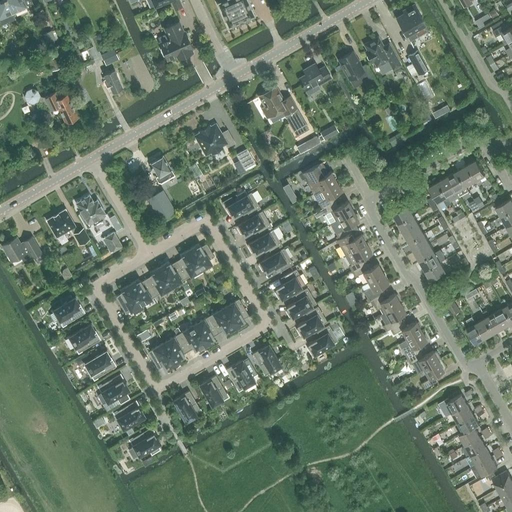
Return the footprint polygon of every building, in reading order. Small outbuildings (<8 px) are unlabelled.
[(0,24),(0,26),(15,19),(13,14),(7,1),(5,0),(2,0),(0,1),(0,24)] [(6,0),(7,1),(13,14),(26,7),(28,10),(34,8),(30,0),(6,0)] [(168,0),(146,0),(150,8),(168,0)] [(179,0),(176,0),(172,2),(175,9),(182,6),(179,0)] [(219,8),(224,18),(228,27),(228,28),(229,28),(239,23),(239,24),(240,24),(239,22),(243,20),(244,22),(245,22),(244,21),(255,16),(255,17),(255,16),(255,15),(248,0),(231,0),(232,1),(219,7),(219,6),(218,7),(219,8)] [(416,7),(410,10),(396,18),(402,28),(403,28),(406,33),(413,30),(417,37),(428,30),(421,18),(422,18),(416,7)] [(495,9),(489,12),(493,18),(499,15),(495,9)] [(488,14),(482,18),(485,24),(492,20),(488,14)] [(167,59),(177,55),(178,59),(182,57),(184,58),(188,56),(189,54),(192,52),(191,49),(193,48),(185,31),(183,32),(179,21),(165,28),(168,34),(170,38),(160,43),(162,47),(161,49),(163,55),(166,55),(167,59)] [(504,44),(509,42),(511,39),(511,26),(507,29),(504,24),(493,31),(496,37),(501,34),(504,39),(502,40),(504,44)] [(52,30),(44,34),(48,43),(56,39),(52,30)] [(168,34),(158,38),(160,43),(170,38),(168,34)] [(437,36),(428,39),(432,49),(440,46),(437,36)] [(383,47),(378,37),(365,44),(369,50),(366,52),(367,54),(367,56),(368,58),(370,59),(372,61),(374,60),(377,65),(380,63),(382,64),(385,62),(386,60),(388,59),(394,68),(400,65),(389,43),(383,47)] [(83,40),(77,43),(80,48),(85,46),(83,40)] [(428,68),(418,50),(409,55),(419,74),(428,68)] [(352,51),(339,59),(350,79),(359,74),(365,85),(375,79),(366,63),(361,66),(352,51)] [(116,53),(104,59),(107,65),(119,59),(116,53)] [(58,55),(48,59),(53,71),(63,66),(58,55)] [(301,85),(302,84),(306,90),(324,80),(325,81),(331,78),(324,66),(319,69),(315,63),(303,69),(306,74),(299,78),(302,83),(301,84),(301,85)] [(28,66),(19,70),(21,75),(30,71),(28,66)] [(122,87),(114,69),(110,71),(104,74),(108,82),(105,83),(107,87),(110,86),(112,92),(122,87)] [(284,99),(276,85),(258,95),(265,106),(261,108),(267,118),(282,109),(285,114),(297,108),(290,96),(284,99)] [(51,110),(58,106),(66,122),(78,117),(67,94),(59,98),(56,91),(45,97),(45,98),(39,95),(37,91),(32,89),(28,91),(26,96),(28,100),(33,102),(37,100),(48,104),(51,110)] [(447,105),(442,107),(445,113),(450,110),(447,105)] [(10,116),(15,108),(11,106),(7,114),(10,116)] [(393,113),(389,106),(385,109),(389,116),(393,113)] [(428,113),(418,118),(422,125),(432,120),(428,113)] [(203,131),(196,136),(198,140),(197,140),(203,150),(204,149),(206,154),(226,143),(228,146),(235,142),(227,129),(221,133),(216,124),(209,128),(208,127),(202,130),(203,131)] [(330,126),(320,132),(324,139),(338,131),(335,126),(331,128),(330,126)] [(402,131),(396,135),(400,141),(406,137),(402,131)] [(316,135),(306,141),(309,148),(320,142),(316,135)] [(251,154),(240,160),(244,168),(256,162),(251,154)] [(151,162),(150,163),(152,166),(151,169),(154,170),(158,176),(156,177),(158,181),(161,182),(174,175),(163,155),(157,159),(155,158),(151,160),(151,162)] [(475,180),(478,186),(482,183),(479,178),(485,175),(476,160),(467,165),(475,180)] [(195,162),(189,166),(197,180),(203,176),(195,162)] [(256,162),(244,168),(246,170),(257,164),(256,162)] [(331,171),(328,172),(326,173),(320,163),(302,173),(310,188),(318,184),(321,189),(336,180),(335,178),(336,176),(333,171),(331,172),(331,171)] [(475,180),(467,165),(457,171),(466,186),(475,180)] [(466,186),(457,171),(448,176),(457,191),(466,186)] [(487,185),(494,182),(490,174),(483,177),(487,185)] [(457,191),(448,176),(439,181),(447,196),(457,191)] [(322,209),(335,201),(332,195),(342,190),(336,180),(321,189),(326,199),(319,203),(322,209)] [(437,202),(447,196),(439,181),(429,187),(437,202)] [(289,183),(283,187),(286,192),(292,189),(289,183)] [(225,207),(230,214),(232,213),(234,216),(246,210),(248,214),(248,215),(261,208),(251,192),(247,194),(244,190),(237,195),(239,199),(230,204),(225,207)] [(164,192),(151,200),(162,219),(174,211),(164,192)] [(76,202),(76,203),(82,212),(80,213),(79,213),(80,214),(85,222),(85,223),(85,222),(87,221),(89,225),(93,223),(93,221),(101,216),(102,217),(107,215),(98,200),(97,199),(96,199),(97,200),(94,202),(90,195),(90,194),(89,195),(76,202)] [(501,216),(511,210),(511,200),(511,198),(495,207),(501,216)] [(335,201),(322,209),(323,211),(330,224),(353,210),(348,201),(338,206),(335,201)] [(393,213),(399,223),(414,215),(408,205),(393,213)] [(47,219),(46,219),(47,220),(57,237),(64,233),(63,230),(68,227),(70,229),(71,229),(80,244),(90,239),(83,228),(78,231),(75,226),(76,226),(66,209),(66,208),(65,209),(58,213),(58,212),(57,213),(58,214),(55,215),(55,214),(53,215),(54,215),(47,219)] [(262,210),(236,225),(241,233),(243,231),(245,235),(257,228),(259,233),(271,226),(262,210)] [(353,210),(330,224),(339,238),(348,233),(352,231),(349,225),(359,220),(358,219),(359,217),(357,212),(354,212),(353,210)] [(506,226),(511,222),(511,210),(501,216),(506,226)] [(497,214),(490,217),(493,222),(500,219),(497,214)] [(414,215),(399,223),(404,233),(419,224),(414,215)] [(419,224),(404,233),(409,242),(424,234),(419,224)] [(273,229),(247,244),(251,251),(253,250),(256,254),(267,247),(270,251),(270,252),(282,245),(273,229)] [(114,232),(104,237),(112,251),(122,246),(122,245),(114,232),(114,231),(113,232),(114,232)] [(351,238),(348,233),(339,238),(337,240),(345,255),(366,243),(364,240),(366,238),(363,234),(361,234),(361,233),(351,238)] [(415,251),(430,243),(424,234),(409,242),(415,251)] [(17,236),(2,245),(11,261),(21,256),(24,262),(34,257),(40,253),(41,252),(32,236),(20,243),(17,236)] [(189,249),(201,269),(211,263),(209,259),(214,256),(206,243),(201,246),(201,245),(197,247),(196,245),(189,249)] [(362,258),(372,252),(366,243),(345,255),(351,264),(349,265),(352,271),(365,263),(362,258)] [(430,243),(415,251),(420,261),(435,252),(430,243)] [(499,249),(503,255),(511,250),(511,246),(510,243),(499,249)] [(284,247),(258,262),(262,270),(264,268),(266,272),(278,265),(281,270),(281,271),(293,263),(284,247)] [(201,269),(189,249),(183,252),(184,254),(180,257),(181,258),(176,261),(186,278),(201,269)] [(435,252),(420,261),(425,270),(440,262),(435,252)] [(40,253),(34,257),(38,263),(44,260),(40,253)] [(186,278),(176,261),(171,263),(171,262),(167,265),(166,263),(159,266),(171,287),(186,278)] [(440,262),(425,270),(431,280),(446,272),(440,262)] [(368,281),(383,273),(378,263),(368,268),(365,263),(352,271),(355,276),(363,272),(368,281)] [(171,287),(159,266),(153,270),(154,272),(150,274),(151,275),(146,278),(156,295),(171,287)] [(63,270),(62,275),(64,278),(72,274),(67,267),(63,270)] [(275,292),(278,296),(280,300),(306,284),(296,268),(284,275),(284,276),(285,276),(287,280),(275,287),(278,291),(275,292)] [(371,300),(382,293),(379,288),(389,282),(383,273),(368,281),(371,286),(363,291),(369,301),(371,300)] [(156,295),(146,278),(141,281),(141,280),(137,282),(136,280),(129,284),(141,304),(156,295)] [(141,304),(129,284),(123,288),(124,290),(120,292),(121,293),(116,296),(126,313),(141,304)] [(295,294),(298,299),(286,306),(288,309),(286,311),(291,318),(316,303),(307,287),(295,294),(295,295),(295,294)] [(383,313),(385,311),(400,303),(399,300),(400,298),(398,294),(395,294),(395,293),(385,298),(382,293),(371,300),(376,310),(380,308),(383,313)] [(75,297),(53,309),(63,325),(84,313),(81,307),(79,308),(78,305),(79,304),(75,297)] [(239,298),(223,307),(235,327),(242,324),(241,321),(244,319),(244,318),(249,315),(239,298)] [(459,311),(453,301),(448,304),(454,314),(459,311)] [(386,331),(390,328),(399,323),(396,318),(406,312),(400,303),(385,311),(383,313),(380,314),(385,324),(383,325),(386,331)] [(297,329),(302,337),(327,321),(318,305),(306,313),(309,318),(297,324),(299,328),(297,329)] [(235,327),(223,307),(208,316),(219,333),(223,330),(224,331),(228,329),(229,331),(235,327)] [(495,312),(503,327),(511,322),(511,320),(504,307),(495,312)] [(485,317),(494,333),(503,327),(495,312),(485,317)] [(219,333),(208,316),(193,325),(205,345),(212,341),(210,339),(214,337),(214,336),(219,333)] [(476,323),(485,338),(494,333),(485,317),(476,323)] [(404,321),(399,323),(390,328),(393,334),(401,329),(406,339),(422,330),(420,328),(421,326),(419,321),(417,322),(416,321),(407,326),(404,321)] [(91,323),(69,336),(79,352),(100,339),(97,334),(95,335),(93,331),(95,330),(91,323)] [(485,338),(476,323),(466,328),(475,343),(485,338)] [(308,348),(312,355),(338,340),(329,324),(316,331),(317,332),(317,331),(320,336),(308,343),(310,347),(308,348)] [(178,333),(189,351),(193,348),(194,349),(198,346),(199,349),(205,345),(193,325),(180,332),(178,333)] [(146,330),(137,335),(140,341),(150,336),(146,330)] [(422,330),(406,339),(412,348),(404,353),(407,358),(421,351),(418,345),(427,340),(426,339),(428,337),(425,333),(423,333),(422,330)] [(189,351),(178,333),(177,334),(163,342),(175,362),(182,359),(180,357),(184,354),(184,353),(189,351)] [(175,362),(163,342),(148,351),(158,368),(163,365),(164,366),(168,364),(169,366),(175,362)] [(253,353),(265,374),(281,365),(269,344),(261,348),(262,349),(259,351),(258,350),(253,353)] [(106,350),(85,363),(94,379),(116,366),(112,360),(111,361),(109,358),(111,357),(106,350)] [(423,369),(441,359),(437,351),(435,351),(434,352),(433,351),(424,356),(421,351),(407,358),(410,364),(418,359),(423,369)] [(88,352),(82,356),(85,361),(91,357),(88,352)] [(226,368),(239,390),(255,380),(242,359),(235,363),(236,365),(233,367),(232,365),(226,368)] [(444,370),(443,369),(445,368),(445,366),(441,359),(423,369),(429,378),(421,383),(424,389),(438,381),(435,375),(444,370)] [(108,402),(117,396),(120,403),(129,398),(125,391),(129,389),(125,382),(123,383),(122,380),(123,379),(120,373),(98,386),(108,402)] [(212,405),(224,399),(228,396),(216,375),(210,378),(211,380),(208,381),(207,380),(200,384),(212,405)] [(180,395),(173,399),(186,421),(202,411),(189,390),(184,393),(185,395),(181,397),(180,395)] [(452,413),(468,404),(462,394),(446,402),(452,413)] [(123,428),(145,416),(141,409),(139,410),(137,406),(139,405),(136,400),(114,412),(123,428)] [(458,422),(473,414),(468,404),(452,413),(458,422)] [(475,426),(479,424),(473,414),(458,422),(463,432),(464,432),(475,426)] [(465,445),(480,436),(475,426),(464,432),(463,432),(459,434),(465,445)] [(151,427),(130,439),(139,455),(149,449),(152,453),(160,449),(157,445),(161,443),(156,435),(155,436),(153,433),(155,432),(151,427)] [(471,454),(486,446),(480,436),(465,445),(471,454)] [(476,464),(492,456),(486,446),(471,454),(476,464)] [(482,475),(497,466),(492,456),(476,464),(482,475)] [(490,480),(492,479),(498,488),(511,479),(507,470),(496,476),(494,472),(488,475),(490,480)] [(511,479),(498,488),(503,497),(511,492),(511,479)] [(511,492),(503,497),(508,507),(511,504),(511,492)]
